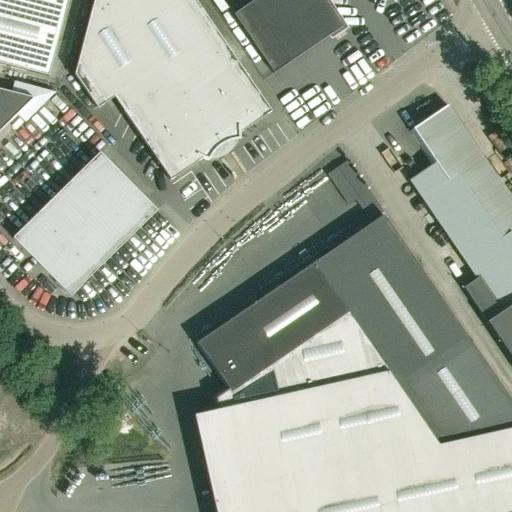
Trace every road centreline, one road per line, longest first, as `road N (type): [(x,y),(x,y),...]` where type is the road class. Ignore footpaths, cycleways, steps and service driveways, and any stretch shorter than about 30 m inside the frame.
road 1 (unclassified): [(94,338),(132,321),(248,197),(488,9)]
road 2 (unclassified): [(94,338),(93,366),(69,416),(37,464),(0,492)]
